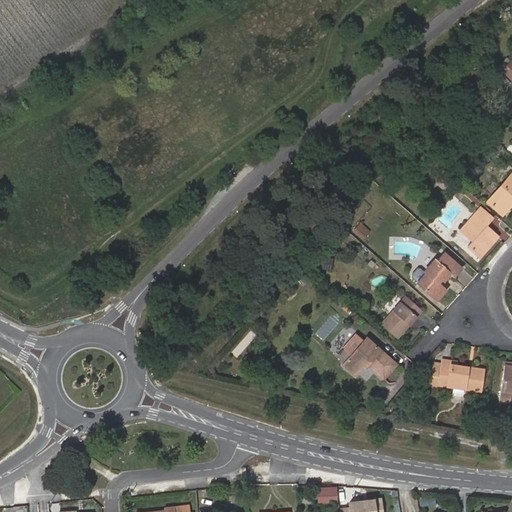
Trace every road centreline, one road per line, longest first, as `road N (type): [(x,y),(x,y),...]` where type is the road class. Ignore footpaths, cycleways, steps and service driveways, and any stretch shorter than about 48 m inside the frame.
road 1 (residential): [(137,298),(257,179),(472,0)]
road 2 (tertiary): [(239,439),(372,472),(434,476)]
road 3 (tertiary): [(434,476),(243,428)]
road 4 (residential): [(239,439),(221,466),(118,481),(112,511)]
road 5 (tertiary): [(119,412),(170,417),(239,439)]
road 6 (tertiary): [(243,428),(159,396),(135,378)]
